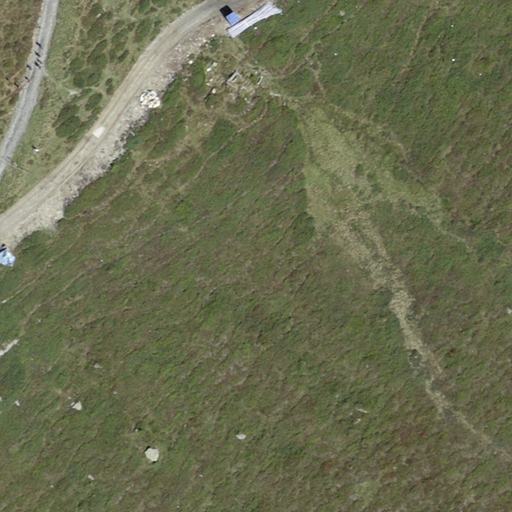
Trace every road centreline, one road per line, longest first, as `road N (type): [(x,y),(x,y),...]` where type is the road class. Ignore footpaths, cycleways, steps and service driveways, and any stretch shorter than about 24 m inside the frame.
road 1 (track): [(239,0),(150,74),(68,177),(2,237)]
road 2 (track): [(0,201),(25,180),(49,85),(57,0)]
